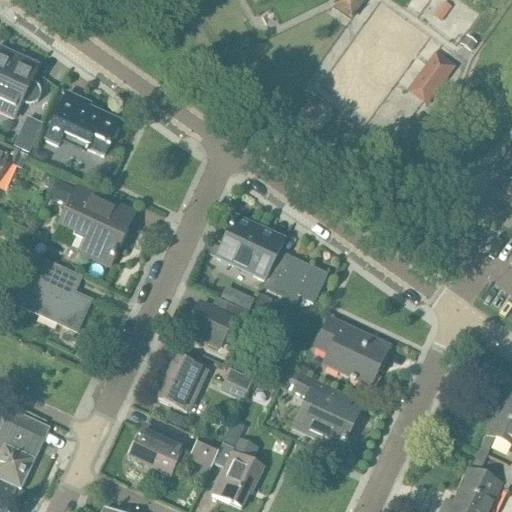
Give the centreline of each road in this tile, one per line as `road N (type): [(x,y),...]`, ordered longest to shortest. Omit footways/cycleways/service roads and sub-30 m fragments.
road 1 (residential): [(93,435),(227,149)]
road 2 (residential): [(227,149),(457,313)]
road 3 (residential): [(18,0),(227,149)]
road 4 (residential): [(367,511),(457,313)]
